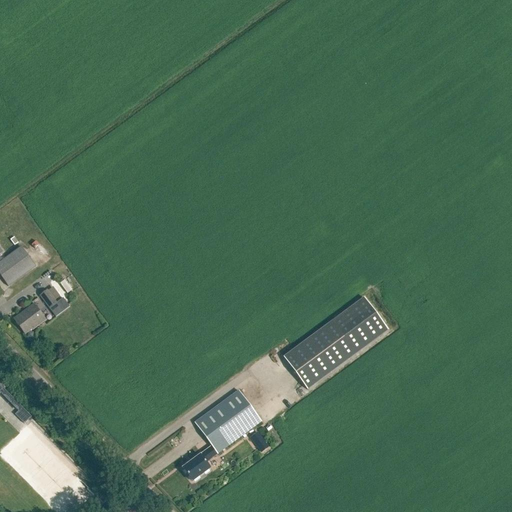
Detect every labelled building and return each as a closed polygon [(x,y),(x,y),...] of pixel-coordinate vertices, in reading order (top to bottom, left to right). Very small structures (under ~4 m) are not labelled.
[(0,262),(0,263),(0,262),(0,276),(8,287),(35,267),(21,248),(3,261),(0,256),(0,254),(2,253),(0,249),(0,262)] [(57,304),(47,290),(39,296),(49,310),(57,304)] [(283,358),(307,390),(388,331),(364,299),(283,358)] [(25,334),(31,329),(32,330),(46,321),(34,304),(14,319),(25,334)] [(0,393),(18,411),(15,415),(24,424),(31,417),(4,389),(5,388),(0,382),(0,393)] [(210,469),(206,463),(261,422),(238,391),(194,423),(211,447),(182,468),(193,482),(210,469)] [(261,453),(269,448),(261,438),(254,443),(261,453)] [(96,497),(82,511),(83,511),(94,511),(103,504),(96,497)]
